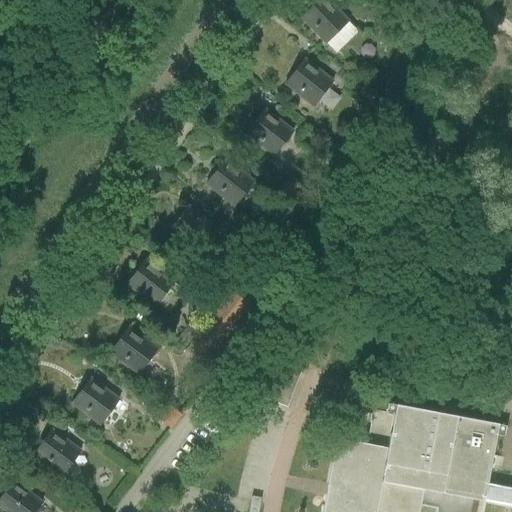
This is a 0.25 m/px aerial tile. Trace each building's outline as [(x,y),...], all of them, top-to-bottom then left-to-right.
[(321,0),(320,0),(299,20),(311,34),(322,45),(324,47),(346,26),(344,24),(333,13),(321,0)] [(431,38),(426,44),(431,47),(440,34),(418,18),(413,26),(431,38)] [(409,32),(426,44),(431,38),(413,26),(409,32)] [(372,35),(387,47),(394,40),(379,27),(372,35)] [(282,86),(298,98),(310,107),(329,84),(301,62),(282,86)] [(364,86),(357,95),(371,105),(377,96),(364,86)] [(242,136),(258,148),(271,157),(289,134),(261,112),(242,136)] [(203,187),(219,199),(231,208),(249,183),(221,162),(203,187)] [(289,180),(283,186),(298,198),(304,192),(302,190),(289,180)] [(283,186),(277,194),(290,205),(292,206),(298,199),(298,198),(283,186)] [(166,233),(182,245),(193,254),(212,230),(184,209),(166,233)] [(142,263),(123,286),(139,299),(151,309),(156,302),(165,309),(169,313),(179,301),(175,297),(165,289),(170,283),(158,275),(142,263)] [(207,281),(198,293),(213,305),(220,296),(223,293),(207,281)] [(263,311),(280,290),(269,281),(252,302),(263,311)] [(274,320),(291,299),(280,290),(263,311),(274,320)] [(227,294),(219,305),(238,320),(246,309),(227,294)] [(285,329),(302,307),(291,299),(274,320),(285,329)] [(219,305),(210,315),(229,330),(238,320),(219,305)] [(210,315),(202,325),(221,341),(229,330),(210,315)] [(202,325),(194,336),(213,351),(221,341),(202,325)] [(108,353),(124,366),(136,375),(154,351),(126,330),(108,353)] [(213,351),(194,336),(185,346),(204,362),(213,351)] [(321,347),(318,369),(339,371),(342,349),(321,347)] [(283,357),(266,401),(286,408),(303,365),(283,357)] [(69,406),(85,418),(98,427),(116,403),(87,382),(69,406)] [(164,404),(158,411),(174,422),(179,415),(164,404)] [(328,481),(321,511),(480,511),(482,502),(511,507),(511,489),(486,484),(486,481),(495,436),(503,437),(505,427),(387,405),(385,415),(393,417),(387,449),(336,440),(328,481)] [(174,422),(158,411),(153,418),(169,429),(174,422)] [(31,456),(46,468),(59,478),(78,454),(49,432),(31,456)] [(0,497),(0,511),(34,511),(39,505),(11,483),(0,497)]
